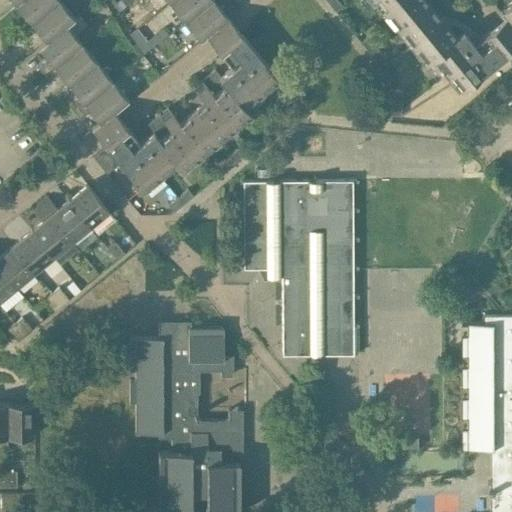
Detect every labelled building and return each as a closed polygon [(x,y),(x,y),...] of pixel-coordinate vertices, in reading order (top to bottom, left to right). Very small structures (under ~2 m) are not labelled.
[(18,0),(16,2),(31,20),(31,21),(56,0),(18,0)] [(74,17),(60,0),(56,0),(31,21),(31,20),(21,29),(27,36),(37,28),(46,39),(47,40),(66,23),(67,24),(74,17)] [(185,19),(208,0),(170,0),(170,1),(185,19)] [(207,34),(229,16),(218,3),(222,0),(208,0),(185,19),(201,39),(207,34)] [(338,0),(328,0),(327,1),(335,10),(342,5),(338,0)] [(378,0),(385,8),(395,0),(378,0)] [(395,0),(385,8),(399,26),(428,2),(426,0),(395,0)] [(504,17),(511,25),(511,0),(500,10),(505,16),(504,17)] [(399,26),(413,43),(442,19),(428,2),(399,26)] [(213,42),(220,50),(232,65),(220,75),(244,103),(278,75),(270,66),(242,32),(235,24),(229,16),(207,34),(213,42)] [(435,53),(449,70),(463,87),(507,51),(511,46),(511,25),(504,17),(495,24),(474,41),(464,30),(456,36),(435,53)] [(435,53),(456,36),(442,19),(413,43),(427,60),(435,53)] [(38,66),(44,73),(82,42),(81,42),(93,31),(89,27),(77,37),(67,24),(66,23),(47,40),(46,39),(38,45),(48,57),(38,66)] [(152,46),(169,33),(163,26),(147,39),(152,46)] [(367,35),(361,41),(369,50),(375,45),(367,35)] [(82,42),(44,73),(49,80),(60,71),(69,83),(97,61),(82,42)] [(375,45),(369,50),(376,60),(383,55),(375,45)] [(69,103),(74,110),(112,79),(97,61),(69,83),(79,94),(69,103)] [(192,111),(216,139),(250,111),(244,103),(220,75),(214,68),(193,86),(204,100),(192,111)] [(128,99),(112,79),(74,110),(80,117),(90,108),(101,121),(101,122),(115,110),(128,99)] [(403,90),(394,89),(392,101),(401,102),(403,90)] [(401,102),(392,101),(391,114),(400,115),(401,102)] [(288,105),(278,113),(284,120),(294,112),(288,105)] [(167,106),(163,110),(199,154),(216,139),(192,111),(179,121),(167,106)] [(140,141),(128,126),(122,118),(115,110),(101,122),(101,121),(93,128),(100,135),(142,187),(175,160),(151,131),(140,141)] [(151,131),(175,160),(181,168),(199,154),(163,110),(146,124),(151,131)] [(274,128),(284,120),(278,113),(268,121),(274,128)] [(120,161),(106,145),(93,155),(107,172),(120,161)] [(238,146),(228,155),(233,161),(243,153),(238,146)] [(224,169),(233,161),(228,155),(218,163),(224,169)] [(306,178),(240,179),(241,266),(266,266),(266,275),(282,275),(282,353),(356,352),(356,322),(355,322),(355,235),(353,178),(306,178)] [(87,183),(68,198),(89,224),(108,209),(87,183)] [(187,188),(177,196),(183,202),(193,194),(187,188)] [(71,239),(89,224),(68,198),(57,207),(47,195),(40,201),(71,239)] [(173,211),(183,202),(177,196),(168,204),(173,211)] [(42,220),(31,229),(52,254),(71,239),(40,201),(32,208),(42,220)] [(34,270),(52,254),(31,229),(12,244),(34,270)] [(117,258),(124,252),(114,240),(107,246),(117,258)] [(12,244),(0,254),(0,266),(15,285),(34,270),(12,244)] [(0,266),(0,297),(15,285),(0,266)] [(454,280),(454,269),(443,269),(443,280),(454,280)] [(58,286),(51,292),(61,304),(68,298),(58,286)] [(61,304),(51,292),(44,298),(54,310),(61,304)] [(511,511),(511,312),(485,313),(485,321),(469,321),(469,333),(462,333),(462,354),(469,354),(469,364),(462,364),(462,385),(469,385),(469,395),(462,395),(462,416),(469,416),(469,426),(463,426),(463,447),(491,447),(491,460),(505,460),(505,482),(505,487),(490,487),(490,491),(492,491),(491,511),(511,511)] [(21,316),(14,322),(24,334),(31,328),(21,316)] [(129,378),(129,399),(129,400),(135,400),(135,431),(171,431),(171,449),(158,449),(157,511),(190,511),(191,493),(206,493),(205,511),(238,511),(239,460),(232,460),(232,451),(242,451),(242,429),(232,429),(232,424),(232,419),(195,419),(195,416),(198,416),(198,412),(196,412),(196,390),(198,390),(198,369),(220,369),(220,374),(232,374),(232,354),(223,354),(223,325),(189,325),(189,320),(171,320),(158,320),(158,336),(135,336),(135,347),(129,347),(129,369),(135,369),(135,378),(129,378)] [(24,334),(14,322),(7,328),(17,340),(24,334)] [(7,402),(7,436),(32,436),(32,402),(7,402)] [(398,435),(368,435),(368,447),(398,447),(398,435)] [(17,470),(7,470),(7,486),(16,486),(17,470)] [(316,511),(316,482),(305,482),(305,511),(316,511)] [(10,492),(0,492),(0,508),(10,508),(10,492)] [(10,492),(10,508),(18,508),(19,492),(10,492)]
